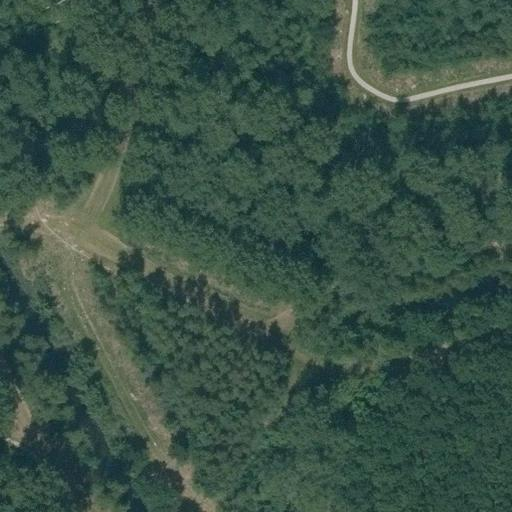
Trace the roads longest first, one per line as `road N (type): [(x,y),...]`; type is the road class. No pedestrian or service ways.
road 1 (track): [(182,0),(105,189),(101,234),(265,321)]
road 2 (track): [(265,321),(344,288),(511,254)]
